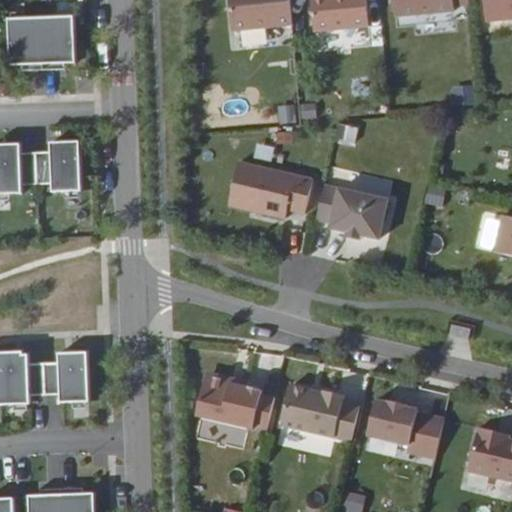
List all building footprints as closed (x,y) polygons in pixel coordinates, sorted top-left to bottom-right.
[(297,32),(294,0),(234,0),(233,0),(238,38),(297,32)] [(365,0),(329,0),(311,2),(315,38),(369,33),(365,0)] [(471,0),(393,0),(396,22),(455,15),(454,11),(473,9),(471,0)] [(511,0),(488,0),(491,21),(511,19),(511,0)] [(78,68),(76,21),(44,22),(45,69),(78,68)] [(44,22),(11,24),(12,70),(45,69),(44,22)] [(452,111),(475,110),(474,89),(452,90),(452,111)] [(297,126),(296,107),(278,108),(278,127),(297,126)] [(53,156),(38,156),(39,188),(54,187),(55,196),(84,195),(82,145),(53,146),(53,156)] [(23,148),(0,148),(0,197),(25,197),(25,189),(39,188),(38,156),(24,157),(23,148)] [(314,183),(241,160),(227,201),(283,219),(286,211),(303,216),(314,183)] [(387,211),(325,190),(314,223),(328,228),(327,233),(344,238),(357,243),(374,248),(387,211)] [(497,258),(511,261),(511,222),(506,221),(497,258)] [(355,247),(357,243),(344,238),(342,243),(355,247)] [(469,341),(472,329),(452,325),(449,337),(469,341)] [(50,363),(52,394),(67,394),(67,402),(96,401),(95,352),(65,353),(65,362),(50,363)] [(7,355),(9,405),(37,403),(37,395),(52,394),(50,363),(35,364),(35,354),(7,355)] [(0,405),(9,405),(7,355),(0,355),(0,405)] [(211,377),(202,416),(259,429),(268,391),(254,387),(236,383),(232,376),(217,373),(211,377)] [(255,381),(232,376),(236,383),(254,387),(255,381)] [(284,428),(355,445),(363,411),(346,407),(348,399),(327,394),(326,400),(314,397),(314,394),(293,389),(284,428)] [(411,457),(439,464),(448,425),(421,418),(421,416),(408,413),(409,411),(392,407),(391,409),(379,406),(371,441),(412,450),(411,457)] [(503,438),(481,433),(472,475),(511,484),(511,444),(503,442),(503,438)] [(70,511),(69,487),(54,488),(55,494),(47,495),(36,495),(37,511),(70,511)] [(83,487),(69,487),(70,511),(103,511),(102,492),(84,493),(83,487)] [(340,511),(362,511),(367,498),(347,492),(340,511)] [(0,511),(21,511),(21,497),(0,497),(0,511)]
